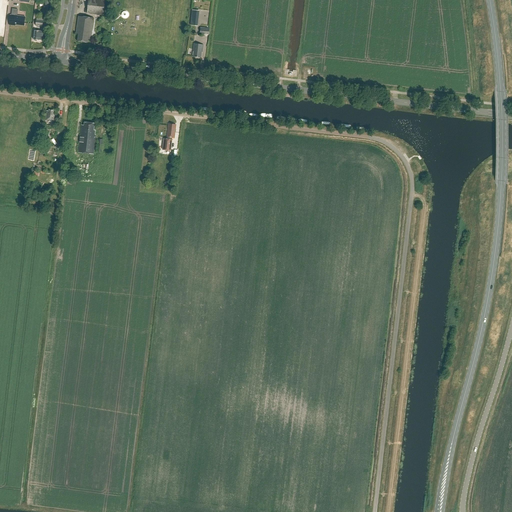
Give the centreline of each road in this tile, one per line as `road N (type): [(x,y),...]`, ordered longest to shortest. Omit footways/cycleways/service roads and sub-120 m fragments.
road 1 (unclassified): [(373,511),(411,193),(399,153),(368,137),(0,92)]
road 2 (secondary): [(438,511),(498,223),(500,91),(489,0)]
road 3 (tertiary): [(511,115),(65,61)]
road 4 (unclassified): [(462,511),(511,327)]
